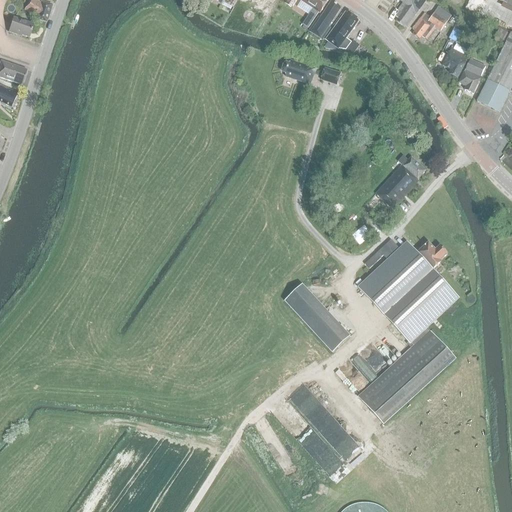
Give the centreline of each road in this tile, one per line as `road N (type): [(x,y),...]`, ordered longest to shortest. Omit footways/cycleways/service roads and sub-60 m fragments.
road 1 (track): [(189,511),(249,419),(378,327),(338,280),(349,263)]
road 2 (secondary): [(511,188),(463,136),(403,49),(350,0)]
road 3 (secondary): [(0,187),(64,0)]
